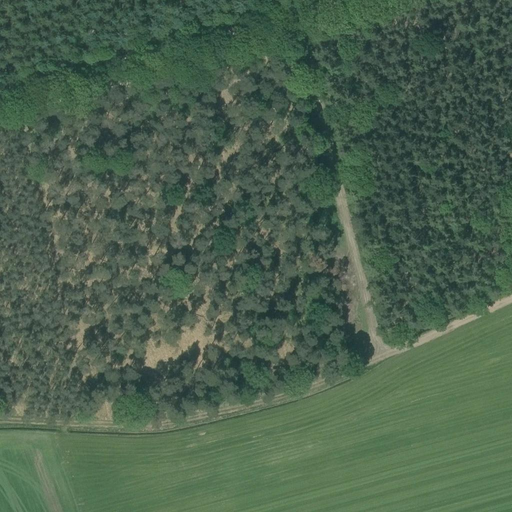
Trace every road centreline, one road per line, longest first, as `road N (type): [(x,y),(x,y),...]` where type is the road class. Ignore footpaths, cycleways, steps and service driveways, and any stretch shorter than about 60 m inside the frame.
road 1 (track): [(511,299),(290,396),(161,425),(0,425)]
road 2 (track): [(0,98),(341,0)]
